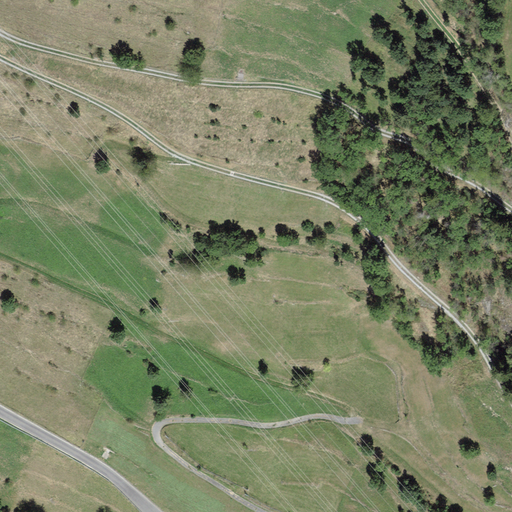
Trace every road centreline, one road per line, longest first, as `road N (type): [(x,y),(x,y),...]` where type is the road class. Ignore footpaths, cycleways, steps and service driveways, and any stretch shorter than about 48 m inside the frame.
road 1 (track): [(511,390),(483,346),(392,265),(352,212),(181,161),(121,117),(0,56)]
road 2 (track): [(0,32),(77,59),(332,101),(377,134),(401,138),(421,163),(511,211)]
road 3 (track): [(353,422),(352,411),(205,358),(0,253)]
road 4 (track): [(253,511),(177,458),(158,427),(353,422)]
road 5 (track): [(172,156),(106,149),(163,210),(251,244),(318,254)]
road 6 (track): [(511,158),(464,77),(462,49),(419,0)]
road 7 (tertiary): [(0,410),(94,461),(150,511)]
road 8 (track): [(378,359),(403,378),(407,431),(353,422)]
road 9 (track): [(0,205),(67,216),(130,247)]
